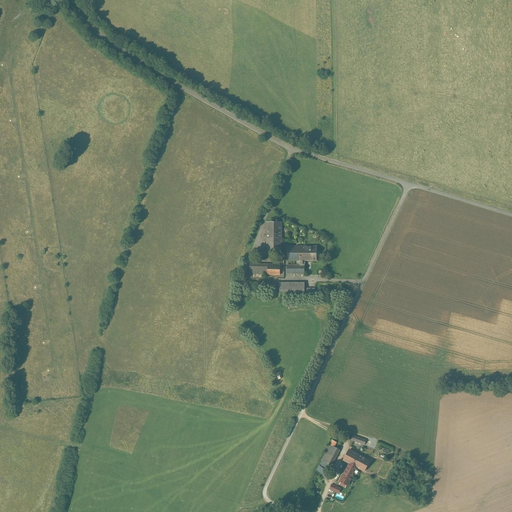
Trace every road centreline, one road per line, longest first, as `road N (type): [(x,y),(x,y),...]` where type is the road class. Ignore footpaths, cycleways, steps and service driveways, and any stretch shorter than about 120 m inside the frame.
road 1 (unclassified): [(409,184),(277,143),(119,49),(70,0)]
road 2 (unclassified): [(304,511),(268,500),(268,484),(409,184)]
road 3 (track): [(267,498),(243,507),(0,425)]
